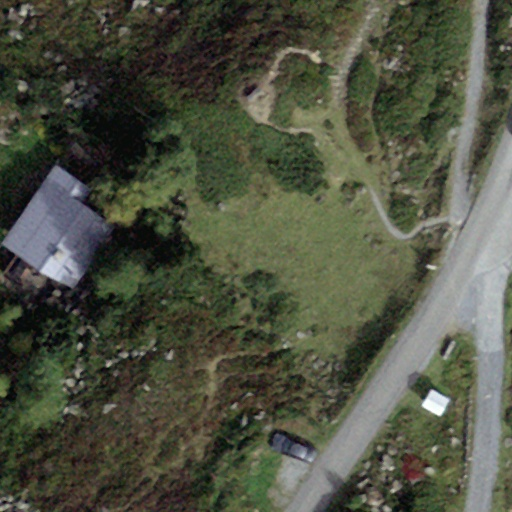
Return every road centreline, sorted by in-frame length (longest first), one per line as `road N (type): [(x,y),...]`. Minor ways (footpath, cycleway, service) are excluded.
road 1 (track): [(479,0),(462,278),(485,449),(478,511)]
road 2 (tertiary): [(511,149),(462,278),(301,511)]
